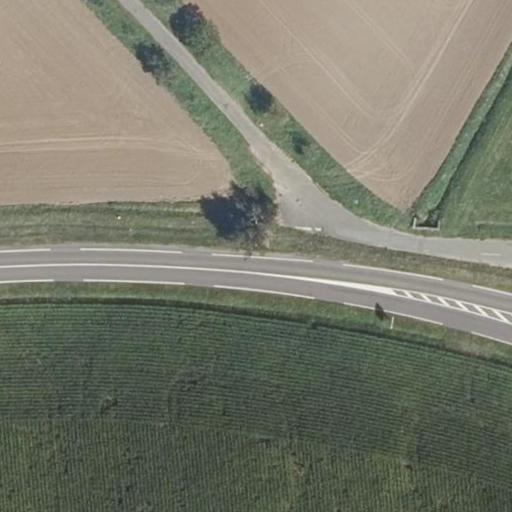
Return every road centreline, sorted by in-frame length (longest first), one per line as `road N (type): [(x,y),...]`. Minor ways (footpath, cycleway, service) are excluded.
road 1 (unclassified): [(128,0),(272,158),(348,225),(422,248),(511,255)]
road 2 (secondary): [(390,291),(156,268),(0,269)]
road 3 (secondary): [(390,291),(511,334)]
road 4 (secondary): [(511,303),(390,291)]
